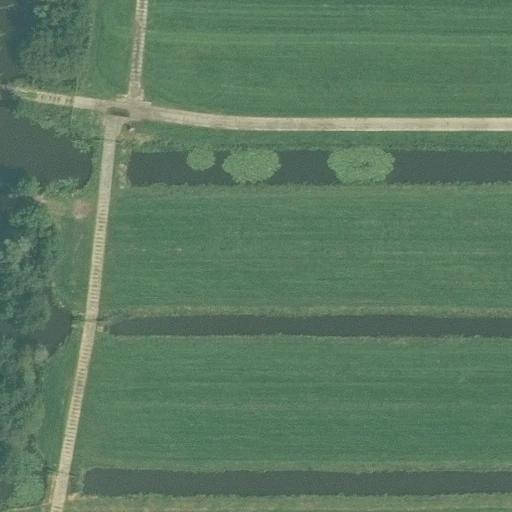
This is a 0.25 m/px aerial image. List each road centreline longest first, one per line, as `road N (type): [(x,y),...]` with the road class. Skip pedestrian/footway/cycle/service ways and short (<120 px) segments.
road 1 (track): [(0,97),(261,124),(511,124)]
road 2 (track): [(116,110),(89,338),(56,511)]
